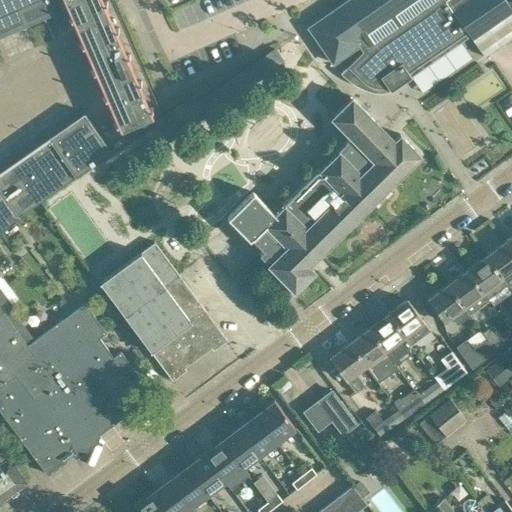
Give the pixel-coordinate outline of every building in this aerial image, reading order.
[(43,18),(45,22),(46,21),(45,20),(52,18),(53,18),(52,14),(66,8),(118,130),(152,116),(101,0),(0,0),(0,35),(8,32),(10,32),(10,31),(24,25),(25,26),(43,18)] [(199,0),(164,14),(173,36),(244,8),(241,0),(199,0)] [(347,0),(308,27),(333,63),(362,43),(359,38),(414,0),(463,0),(451,9),(471,38),(498,21),(511,10),(511,9),(505,0),(347,0)] [(273,51),(270,47),(257,57),(259,60),(264,67),(278,57),(273,51)] [(192,95),(173,108),(184,123),(202,111),(197,103),(192,95)] [(268,265),(293,291),(314,270),(308,264),(420,154),(399,133),(392,140),(384,131),(351,97),(330,117),(349,137),(281,204),(283,206),(276,214),(254,192),(251,195),(251,194),(229,215),(230,216),(227,218),(249,241),(251,239),(264,251),(260,255),(269,264),(268,265)] [(165,136),(184,123),(173,108),(155,121),(165,136)] [(0,229),(40,201),(110,152),(83,112),(81,114),(83,116),(72,123),(71,122),(70,123),(71,124),(61,131),(60,130),(59,131),(60,132),(49,139),(49,138),(47,139),(48,140),(38,147),(37,146),(36,147),(37,148),(26,155),(26,154),(24,155),(25,156),(15,163),(14,162),(13,163),(14,164),(3,171),(3,170),(2,171),(2,172),(0,173),(0,229)] [(114,148),(121,143),(118,139),(111,144),(114,148)] [(511,252),(504,241),(484,256),(501,278),(503,282),(511,275),(511,252)] [(226,340),(155,242),(99,283),(150,352),(172,380),(186,370),(182,364),(208,345),(212,350),(226,340)] [(501,278),(484,256),(465,270),(482,292),(501,278)] [(488,300),(482,292),(465,270),(445,285),(462,307),(468,315),(488,300)] [(462,307),(445,285),(426,299),(443,322),(462,307)] [(83,302),(27,344),(1,311),(11,304),(11,303),(10,303),(0,289),(0,412),(46,474),(79,449),(74,442),(93,428),(98,435),(152,395),(120,351),(113,356),(99,337),(105,332),(83,302)] [(406,299),(386,314),(403,337),(409,345),(418,338),(412,330),(423,321),(406,299)] [(403,337),(386,314),(367,329),(384,351),(385,350),(403,337)] [(495,351),(511,338),(511,332),(509,329),(500,336),(492,325),(482,333),(489,343),(495,351)] [(384,351),(367,329),(348,343),(365,365),(377,382),(397,367),(385,350),(384,351)] [(489,343),(482,333),(480,330),(456,347),(472,368),(495,351),(489,343)] [(365,365),(348,343),(328,357),(355,392),(364,385),(355,373),(365,365)] [(449,372),(436,381),(443,390),(466,373),(450,352),(439,360),(449,372)] [(511,361),(506,355),(487,370),(501,386),(511,377),(511,361)] [(423,404),(443,390),(436,381),(419,395),(415,390),(413,391),(423,404)] [(331,390),(303,411),(317,430),(331,419),(342,434),(356,423),(331,390)] [(404,419),(423,404),(413,391),(395,404),(399,409),(398,410),(404,419)] [(467,418),(451,398),(418,423),(435,444),(467,418)] [(273,400),(255,413),(277,442),(295,428),(273,400)] [(379,437),(404,419),(398,410),(382,421),(374,410),(365,417),(379,437)] [(277,442),(255,413),(238,426),(259,455),(277,442)] [(259,455),(238,426),(221,439),(242,468),(243,467),(259,455)] [(242,468),(221,439),(203,452),(225,481),(224,481),(230,489),(248,475),(243,467),(242,468)] [(16,489),(26,482),(9,459),(8,460),(2,451),(0,452),(0,500),(9,494),(12,498),(18,493),(16,489)] [(225,481),(203,452),(186,465),(207,494),(224,481),(225,481)] [(207,494),(186,465),(169,478),(190,507),(207,494)] [(306,481),(316,474),(311,467),(301,475),(306,481)] [(296,489),(306,481),(301,475),(291,483),(296,489)] [(182,511),(190,507),(169,478),(151,491),(167,511),(182,511)] [(352,485),(342,492),(357,511),(366,504),(352,485)] [(167,511),(151,491),(133,504),(138,511),(167,511)] [(476,498),(486,511),(511,511),(511,510),(504,500),(497,505),(486,491),(476,498)] [(355,511),(357,511),(342,492),(333,500),(342,511),(355,511)] [(272,508),(282,500),(277,494),(267,501),(272,508)] [(454,511),(444,498),(429,510),(430,511),(454,511)] [(486,511),(476,498),(475,499),(468,498),(464,502),(463,509),(464,511),(486,511)] [(342,511),(333,500),(323,507),(326,511),(342,511)] [(259,511),(266,511),(272,508),(267,501),(257,509),(259,511)]
